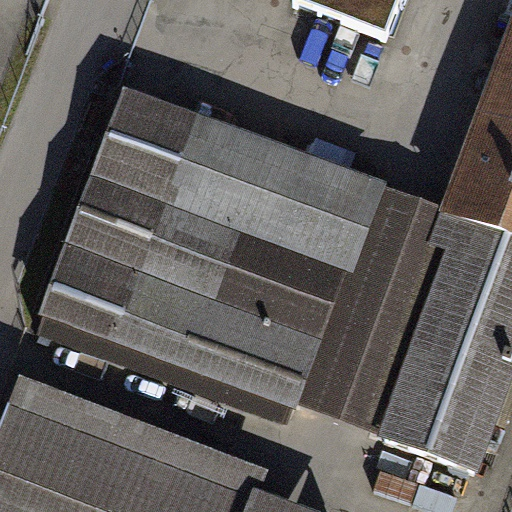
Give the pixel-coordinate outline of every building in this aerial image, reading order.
[(287,0),(285,7),(376,42),(392,0),(287,0)] [(444,256),(376,442),(465,476),(511,349),(511,16),(439,215),(426,250),(444,256)] [(36,318),(286,410),(310,343),(209,306),(233,241),(334,278),(367,188),(160,112),(156,123),(114,108),(36,318)] [(310,343),(286,410),(376,442),(444,256),(426,250),(439,215),(367,188),(334,278),(233,241),(209,306),(310,343)] [(288,511),(251,498),(259,475),(11,381),(1,408),(249,502),(245,511),(288,511)] [(245,511),(249,502),(1,408),(0,409),(0,511),(245,511)]
